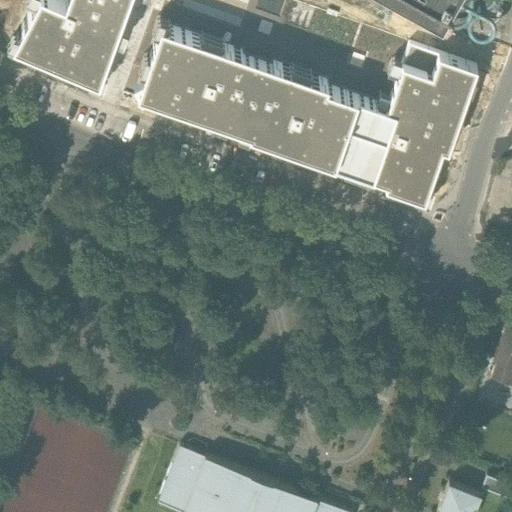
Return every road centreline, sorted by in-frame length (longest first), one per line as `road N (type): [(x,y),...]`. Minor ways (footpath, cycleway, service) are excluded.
road 1 (residential): [(453,258),(328,228),(98,150),(0,107)]
road 2 (residential): [(453,258),(511,72)]
